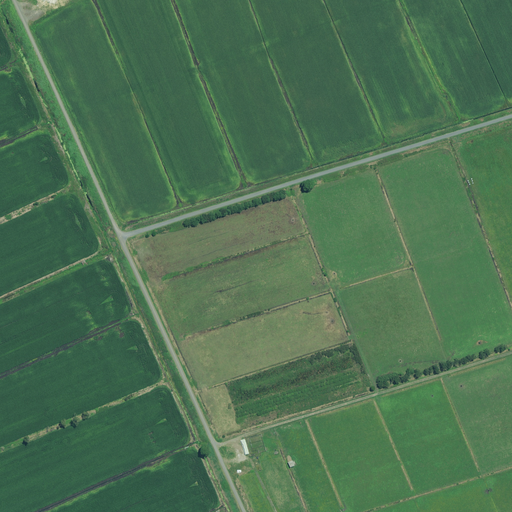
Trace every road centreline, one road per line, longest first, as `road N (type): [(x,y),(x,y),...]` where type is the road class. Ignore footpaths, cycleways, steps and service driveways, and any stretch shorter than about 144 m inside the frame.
road 1 (unclassified): [(511,121),(118,242)]
road 2 (unclassified): [(240,511),(118,242)]
road 3 (unclassified): [(118,242),(7,0)]
